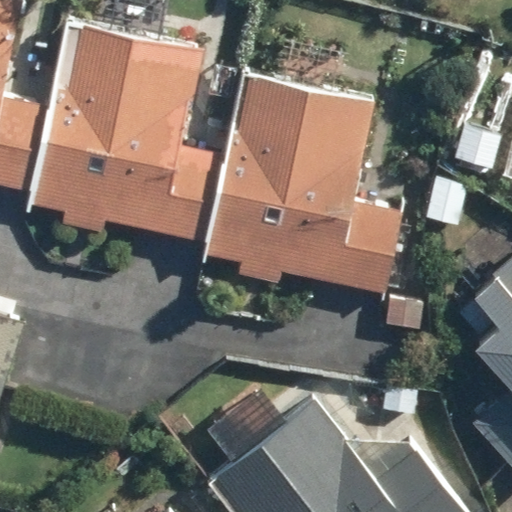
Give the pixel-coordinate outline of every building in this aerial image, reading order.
[(0,77),(16,0),(0,0),(0,176),(20,181),(38,97),(0,88),(0,77)] [(198,44),(68,15),(29,196),(198,233),(215,155),(175,146),(198,44)] [(381,93),(241,62),(200,251),(388,292),(410,194),(361,184),(381,93)] [(511,244),(461,292),(484,317),(467,333),(511,380),(511,383),(476,416),(511,454),(511,244)] [(0,367),(18,313),(0,306),(0,367)] [(200,485),(225,511),(445,511),(465,493),(403,426),(369,458),(304,389),(200,485)]
